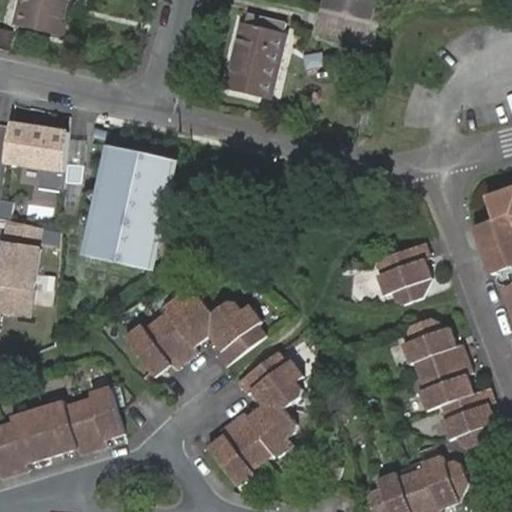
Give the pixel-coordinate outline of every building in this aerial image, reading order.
[(21,0),(15,27),(63,38),(71,0),(21,0)] [(324,0),(322,11),(371,24),(377,0),(324,0)] [(371,24),(322,11),(316,34),(365,46),(371,24)] [(287,25),(249,16),(246,25),(243,24),(227,91),(272,101),(288,35),(285,35),(287,25)] [(0,29),(0,45),(8,47),(11,31),(0,29)] [(321,55),(302,56),(303,71),(322,70),(321,55)] [(13,131),(9,166),(34,172),(32,185),(59,184),(66,140),(13,131)] [(174,164),(102,147),(76,256),(149,273),(174,164)] [(501,224),(490,227),(496,244),(490,247),(495,261),(501,259),(507,274),(511,272),(511,194),(508,196),(511,205),(496,211),(501,224)] [(492,200),(496,211),(511,205),(508,196),(504,194),(494,197),(492,200)] [(480,231),(479,234),(484,249),(490,247),(496,244),(490,227),(480,231)] [(41,248),(0,242),(0,315),(30,320),(41,248)] [(435,280),(431,269),(426,271),(424,263),(428,262),(433,260),(428,246),(378,264),(384,279),(380,280),(387,302),(395,300),(398,306),(405,309),(427,300),(435,280)] [(490,265),(494,277),(497,277),(507,274),(501,259),(495,261),(491,263),(490,265)] [(225,311),(213,311),(206,303),(195,302),(189,306),(183,300),(166,312),(169,317),(158,325),(189,365),(200,356),(197,352),(194,350),(199,346),(201,349),(213,341),(220,350),(224,348),(227,352),(222,355),(218,358),(226,370),(268,340),(260,330),(264,326),(251,309),(244,313),(239,307),(231,306),(225,311)] [(417,367),(421,380),(471,362),(465,348),(460,350),(454,351),(452,345),(457,343),(453,331),(434,322),(414,329),(409,339),(412,345),(405,348),(412,368),(417,367)] [(189,365),(158,325),(148,332),(145,328),(128,340),(158,380),(168,373),(166,369),(171,366),(174,370),(176,374),(189,365)] [(279,357),(239,388),(248,399),(252,396),(256,394),(260,400),(257,402),(264,412),(253,419),(256,424),(251,427),(248,423),(245,417),(233,426),(263,467),(274,459),(277,463),(294,450),(288,443),(297,437),(298,430),(293,424),(294,416),(295,409),(301,404),(302,396),(296,388),(303,382),(291,365),(287,368),(279,357)] [(445,409),(478,397),(478,396),(473,384),(469,386),(467,380),(471,378),(475,375),(471,362),(421,380),(426,394),(423,396),(429,413),(445,409)] [(95,454),(109,450),(108,445),(107,442),(113,441),(114,443),(127,439),(114,390),(93,396),(94,401),(81,405),(95,454)] [(493,409),(497,407),(492,392),(478,397),(445,409),(447,416),(496,418),(495,415),(491,417),(488,410),(493,409)] [(82,458),(95,454),(81,405),(68,408),(67,404),(46,411),(52,433),(41,436),(48,462),(73,456),(73,452),(80,450),(80,454),(82,458)] [(17,476),(31,473),(29,468),(29,465),(34,463),(36,466),(48,462),(41,436),(52,433),(46,411),(14,420),(16,424),(4,428),(17,476)] [(499,426),(496,418),(447,416),(450,423),(445,424),(452,444),(460,442),(463,450),(470,453),(491,446),(499,426)] [(263,467),(233,426),(221,434),(226,440),(228,443),(224,447),(221,443),(208,453),(238,492),(255,479),(252,475),(263,467)] [(2,481),(17,476),(4,428),(0,429),(0,474),(1,476),(2,481)] [(414,477),(427,511),(441,511),(447,510),(447,511),(449,511),(460,508),(470,486),(464,469),(457,465),(447,468),(443,461),(425,467),(427,472),(414,477)] [(330,467),(324,481),(341,486),(346,472),(330,467)] [(427,511),(414,477),(401,481),(400,477),(379,483),(382,492),(376,494),(371,503),(374,511),(427,511)]
